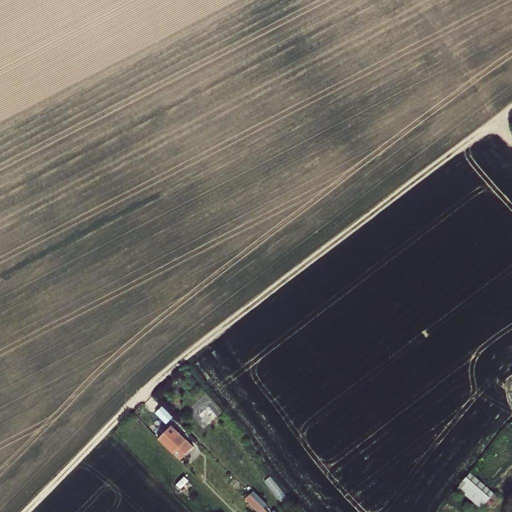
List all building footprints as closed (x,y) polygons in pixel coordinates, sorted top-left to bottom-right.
[(200,394),(192,402),(213,423),(221,414),(200,394)] [(167,425),(174,418),(163,407),(156,414),(167,425)] [(174,428),(161,441),(181,462),(195,448),(174,428)] [(205,463),(205,484),(219,483),(218,463),(205,463)] [(499,499),(472,474),(459,489),(481,510),(484,507),(489,511),(499,499)] [(268,511),(252,495),(247,501),(259,511),(268,511)]
